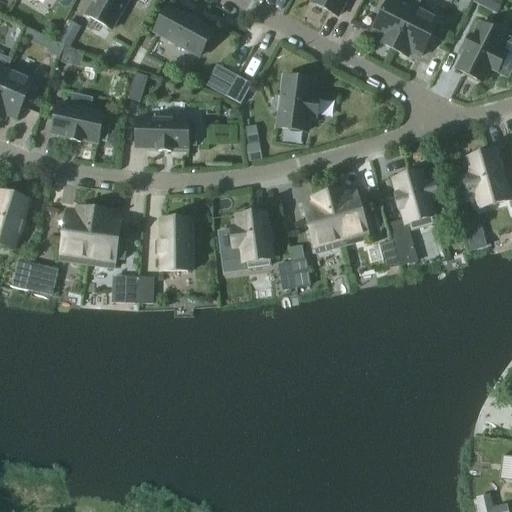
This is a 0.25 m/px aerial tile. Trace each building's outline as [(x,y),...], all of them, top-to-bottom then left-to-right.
[(85,16),(111,31),(128,0),(91,0),(91,1),(93,2),(85,16)] [(313,0),(311,4),(337,18),(346,0),(348,0),(350,0),(349,0),(313,0)] [(379,44),(393,51),(418,2),(413,0),(388,0),(371,34),(385,41),(383,45),(379,43),(379,44)] [(476,0),(475,2),(495,13),(501,2),(497,0),(476,0)] [(418,2),(393,51),(407,59),(408,57),(404,56),(406,51),(420,58),(439,21),(415,9),(419,2),(418,2)] [(186,18),(168,7),(153,33),(199,58),(213,32),(199,25),(200,22),(188,15),(186,18)] [(47,23),(42,34),(55,40),(60,30),(47,23)] [(68,23),(58,40),(69,47),(79,29),(68,23)] [(496,73),(507,78),(511,67),(511,41),(505,38),(479,24),(472,39),(469,38),(462,50),(465,52),(455,71),(482,84),(489,69),(496,73)] [(52,41),(46,53),(59,59),(65,47),(52,41)] [(64,50),(61,64),(81,68),(83,56),(78,55),(79,53),(64,50)] [(8,71),(0,88),(0,120),(3,121),(4,120),(0,118),(2,114),(16,120),(33,82),(8,71)] [(237,78),(226,72),(215,92),(226,98),(237,78)] [(127,100),(140,104),(147,79),(135,75),(127,100)] [(251,85),(237,78),(226,98),(240,106),(251,85)] [(280,99),(278,98),(276,113),(279,113),(276,129),(305,133),(308,117),(316,119),(318,99),(310,98),(313,82),(283,78),(280,99)] [(57,106),(51,135),(68,139),(67,142),(81,144),(81,142),(97,145),(98,141),(106,143),(110,121),(103,119),(103,116),(89,113),(70,109),(57,106)] [(188,125),(188,122),(137,120),(136,150),(157,150),(157,153),(171,154),(171,151),(187,151),(187,148),(195,148),(196,126),(188,125)] [(259,144),(245,146),(248,164),(261,162),(259,144)] [(470,176),(462,178),(468,196),(475,194),(480,210),(508,201),(504,186),(507,185),(503,171),(500,172),(494,152),(465,160),(470,176)] [(431,219),(434,218),(430,202),(437,200),(432,181),(424,184),(421,172),(393,180),(397,196),(394,197),(398,211),(401,210),(406,226),(409,225),(411,232),(433,226),(431,219)] [(343,190),(328,195),(343,248),(369,241),(367,234),(356,193),(341,197),(339,193),(343,192),(343,190)] [(372,202),(380,199),(377,191),(369,194),(372,202)] [(0,246),(13,251),(18,235),(20,236),(25,223),(22,222),(28,202),(0,193),(0,192),(0,246)] [(343,248),(328,195),(312,199),(313,200),(317,199),(318,203),(303,208),(314,248),(316,255),(343,248)] [(60,255),(59,263),(86,267),(94,212),(78,209),(78,211),(82,211),(82,216),(66,214),(60,255)] [(94,212),(86,267),(113,271),(114,264),(115,260),(123,261),(126,238),(118,237),(120,222),(109,220),(105,220),(106,215),(110,215),(110,214),(94,212)] [(230,232),(218,234),(222,263),(242,260),(243,264),(246,263),(247,271),(270,268),(269,260),(272,260),(270,244),(273,243),(271,229),(268,230),(266,213),(237,217),(238,229),(230,230),(230,232)] [(157,257),(160,257),(161,273),(190,273),(190,221),(160,222),(160,243),(157,243),(157,257)] [(406,239),(393,243),(399,268),(412,264),(406,239)] [(399,268),(393,243),(379,246),(386,271),(399,268)] [(305,262),(292,264),(296,289),(309,287),(305,262)] [(12,287),(26,291),(31,266),(18,263),(12,287)] [(296,289),(292,264),(278,266),(282,291),(296,289)] [(31,266),(26,291),(39,294),(45,269),(31,266)] [(124,305),(138,305),(139,279),(125,279),(124,305)] [(139,279),(138,305),(151,306),(152,280),(139,279)]
